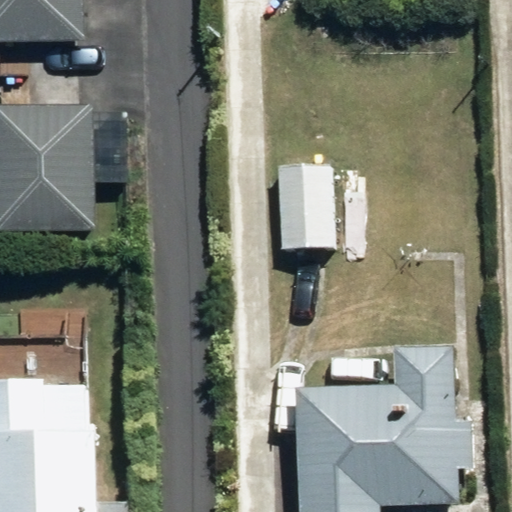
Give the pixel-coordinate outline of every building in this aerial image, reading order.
[(93,0),(0,0),(0,47),(95,44),(93,0)] [(102,107),(2,109),(4,242),(104,240),(102,107)] [(335,165),(288,166),(289,253),(336,252),(335,165)] [(406,389),(307,393),(309,511),(390,511),(470,508),(468,473),(481,473),(479,424),(467,425),(464,350),(405,353),(406,389)] [(80,384),(0,384),(0,511),(142,511),(143,504),(108,505),(107,436),(97,436),(96,390),(80,391),(80,384)]
